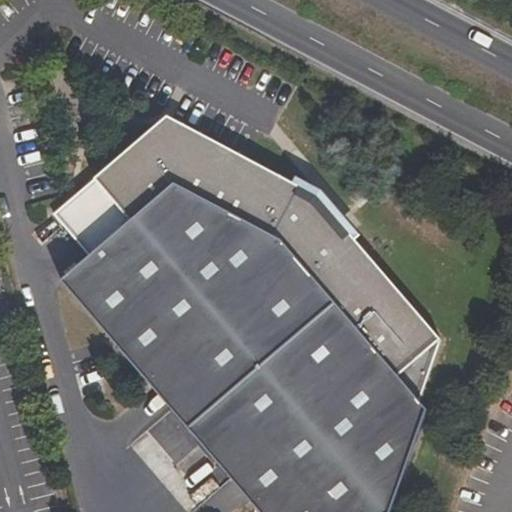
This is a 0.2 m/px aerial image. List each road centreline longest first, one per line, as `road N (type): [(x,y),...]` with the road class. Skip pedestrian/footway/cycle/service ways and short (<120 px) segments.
road 1 (primary): [(236,0),(511,143)]
road 2 (primary): [(511,63),(390,0)]
